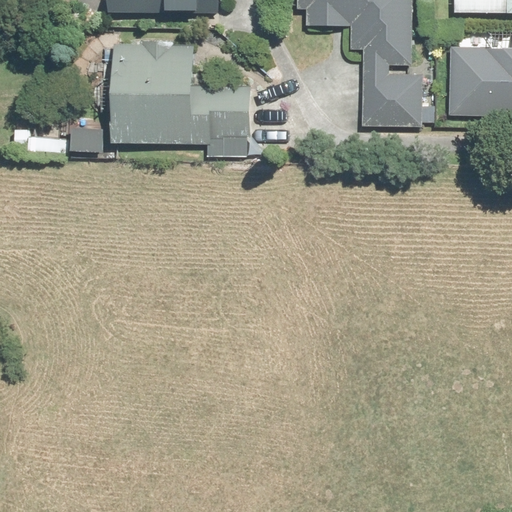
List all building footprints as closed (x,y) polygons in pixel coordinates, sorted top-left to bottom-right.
[(116,0),(116,14),(186,13),(228,14),(228,9),(227,0),(116,0)] [(303,0),(304,11),(313,11),(312,26),(333,27),(357,27),(357,51),(369,51),(369,122),(369,129),(427,129),(428,75),(415,76),(394,75),(394,65),(418,66),(418,0),(303,0)] [(511,0),(462,0),(462,15),(508,16),(511,15),(511,0)] [(457,32),(458,20),(441,20),(441,36),(457,36),(457,32)] [(200,63),(200,46),(180,47),(180,44),(149,44),(149,46),(132,46),(122,46),(122,53),(122,145),(217,145),(217,137),(226,137),(258,137),(258,87),(200,87),(200,63)] [(511,49),(458,49),(456,117),(511,118),(511,49)] [(22,129),(21,148),(35,150),(35,130),(22,129)]
